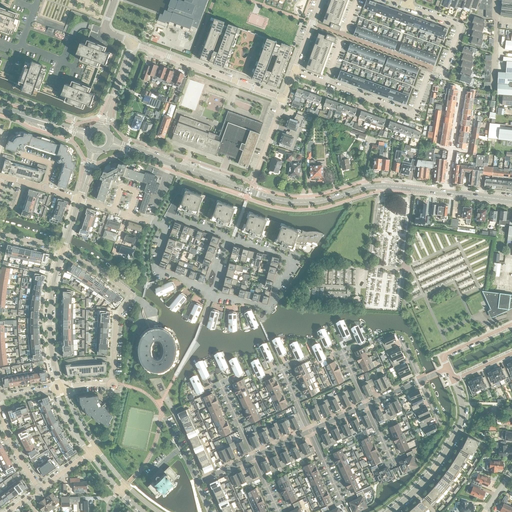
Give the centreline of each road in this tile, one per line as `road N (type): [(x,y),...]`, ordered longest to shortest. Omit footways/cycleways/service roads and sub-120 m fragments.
road 1 (secondary): [(109,142),(276,200),(314,202),(394,187)]
road 2 (residential): [(60,387),(112,383),(115,316),(131,295),(63,250)]
road 3 (residential): [(212,295),(272,305),(291,260),(232,238)]
road 4 (residential): [(283,97),(133,43)]
road 5 (residential): [(390,511),(454,435),(461,410),(453,379)]
road 6 (residential): [(60,387),(50,302),(63,250)]
road 7 (residential): [(412,113),(295,72)]
